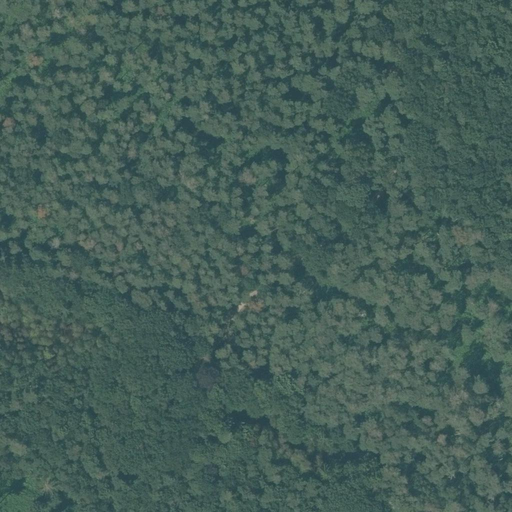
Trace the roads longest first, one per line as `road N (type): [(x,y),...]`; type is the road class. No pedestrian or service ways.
road 1 (unknown): [(405,511),(362,449),(304,391),(242,361),(206,361),(244,301),(332,241),(378,186),(403,138),(400,59),(409,0)]
road 2 (track): [(0,259),(123,307),(178,365),(273,386),(356,454),(391,511)]
